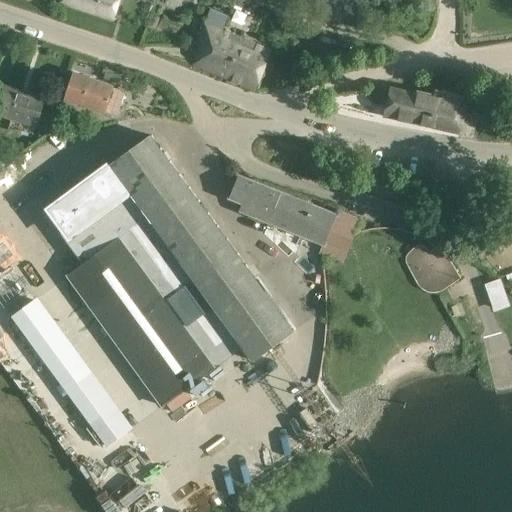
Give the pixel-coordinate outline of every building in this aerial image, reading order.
[(59,0),(60,0),(112,17),(117,0),(59,0)] [(331,19),(350,24),(354,7),(335,2),(331,19)] [(201,67),(253,88),(268,50),(202,23),(194,43),(208,49),(201,67)] [(122,74),(107,69),(104,79),(119,84),(122,74)] [(104,111),(117,115),(125,91),(112,87),(112,86),(73,73),(65,99),(104,112),(104,111)] [(0,114),(35,126),(44,99),(3,85),(0,94),(0,114)] [(383,116),(425,126),(434,89),(433,89),(431,96),(390,86),(383,116)] [(425,126),(458,134),(462,119),(471,121),(473,109),(464,107),(467,97),(434,89),(425,126)] [(66,235),(46,249),(65,275),(89,307),(161,407),(235,352),(241,348),(251,361),(294,331),(259,282),(170,161),(150,134),(115,159),(103,143),(93,150),(105,166),(47,208),(66,235)] [(239,210),(326,245),(337,215),(236,174),(227,196),(242,202),(239,210)] [(442,290),(460,277),(451,262),(436,247),(430,253),(423,245),(406,262),(419,285),(442,290)] [(499,280),(484,285),(494,313),(509,307),(499,280)] [(106,447),(133,427),(37,296),(34,299),(11,317),(106,447)] [(198,511),(203,511),(207,509),(192,492),(186,498),(198,511)]
